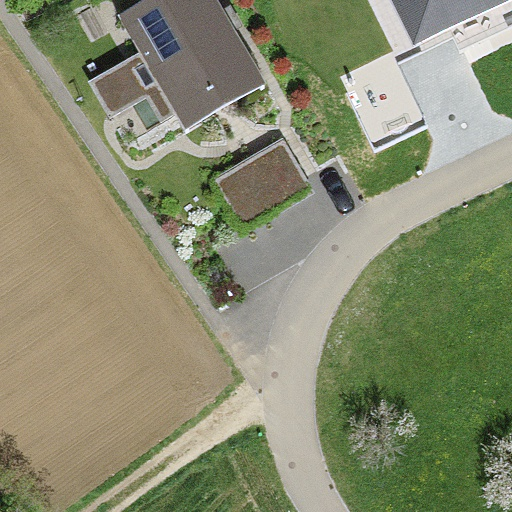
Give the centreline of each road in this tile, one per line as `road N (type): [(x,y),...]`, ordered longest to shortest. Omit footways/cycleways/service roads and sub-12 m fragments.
road 1 (residential): [(511,159),(391,216),(348,249),(305,311),(283,384),(296,459),(323,511)]
road 2 (track): [(283,384),(115,511)]
